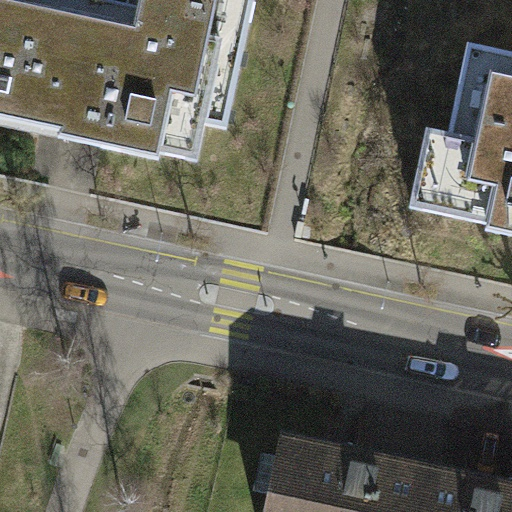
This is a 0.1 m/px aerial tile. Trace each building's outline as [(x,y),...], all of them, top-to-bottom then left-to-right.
[(12,3),(0,57),(0,124),(159,158),(160,154),(195,161),(203,123),(226,128),(253,0),(139,0),(135,21),(41,1),(39,8),(12,3)] [(0,0),(0,57),(12,3),(0,0)] [(511,55),(461,44),(442,134),(420,130),(403,207),(481,223),(480,232),(511,238),(511,55)] [(271,511),(417,511),(425,471),(284,440),(271,511)] [(511,511),(511,490),(425,471),(417,511),(511,511)]
